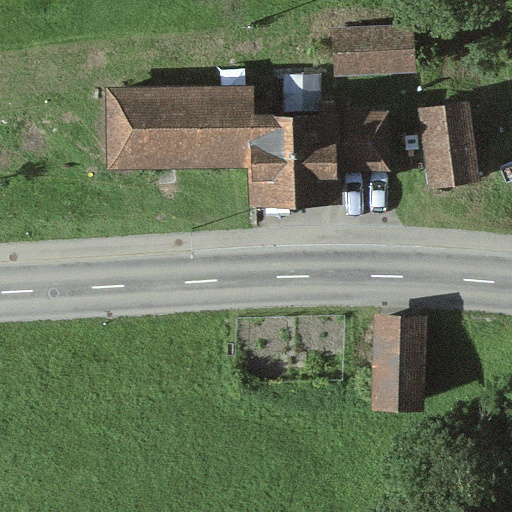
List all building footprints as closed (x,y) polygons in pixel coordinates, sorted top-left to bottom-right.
[(329,68),(406,63),(404,26),(327,31),(329,68)] [(246,157),(247,196),(331,194),(330,163),(380,163),(379,112),(327,114),(327,100),(315,100),(316,114),(258,115),(258,105),(247,105),(246,88),(204,89),(206,158),(246,157)] [(109,160),(206,158),(204,89),(106,91),(109,160)] [(426,185),(470,178),(460,101),(416,107),(426,185)] [(370,398),(412,399),(414,318),(373,317),(370,398)]
